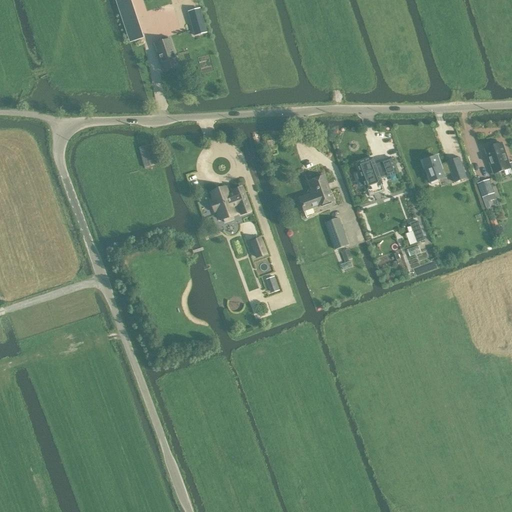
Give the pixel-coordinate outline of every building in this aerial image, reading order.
[(130,0),(114,0),(130,43),(140,39),(143,38),(130,0)] [(199,9),(187,12),(190,22),(194,36),(207,33),(206,32),(206,31),(205,27),(202,18),(199,9)] [(154,44),(162,71),(178,66),(169,39),(154,44)] [(502,143),(485,149),(494,174),(510,168),(511,173),(511,163),(509,164),(502,143)] [(144,168),(154,165),(149,145),(139,148),(144,168)] [(438,157),(423,162),(432,185),(439,182),(438,180),(445,177),(445,176),(451,174),(454,182),(467,178),(460,158),(447,162),(447,163),(441,165),(438,157)] [(361,173),(356,175),(360,187),(365,185),(367,190),(370,197),(385,191),(382,185),(380,176),(385,174),(386,177),(397,173),(394,165),(391,158),(381,162),(382,165),(376,167),(373,158),(357,164),(361,173)] [(333,201),(324,176),(308,182),(312,194),(299,199),(303,212),(333,201)] [(489,180),(478,184),(482,197),(485,203),(496,199),(494,193),(489,180)] [(225,188),(210,193),(213,202),(211,203),(214,212),(216,211),(220,220),(223,219),(225,223),(233,220),(232,216),(235,214),(231,205),(237,203),(241,214),(250,211),(242,188),(232,192),(234,195),(229,197),(225,188)] [(339,218),(326,223),(335,250),(349,245),(339,218)] [(418,221),(411,224),(416,238),(417,243),(421,241),(425,240),(418,221)] [(257,249),(253,250),(256,258),(259,256),(265,254),(260,239),(254,242),(257,249)] [(273,277),(268,279),(272,293),(278,291),(273,277)]
